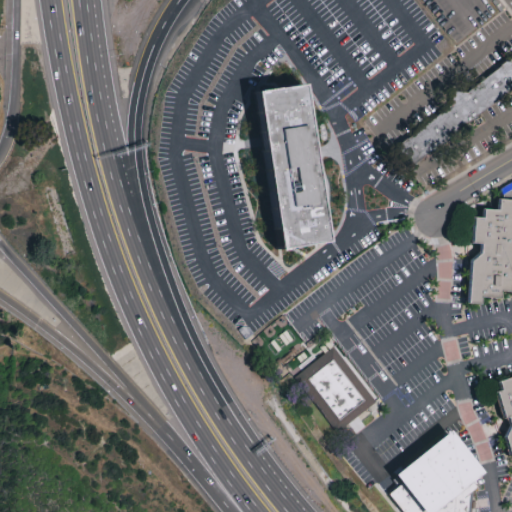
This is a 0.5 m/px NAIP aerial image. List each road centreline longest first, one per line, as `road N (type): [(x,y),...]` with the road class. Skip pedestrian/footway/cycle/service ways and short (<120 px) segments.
road 1 (motorway): [(51,0),(76,134),(130,301),(178,399),(256,511)]
road 2 (motorway): [(293,511),(234,433),(179,337),(143,249)]
road 3 (motorway): [(0,244),(181,450)]
road 4 (motorway): [(143,249),(140,95),(158,47),(191,0)]
road 5 (motorway): [(143,249),(117,159),(91,0)]
road 6 (motorway): [(0,295),(99,371),(181,450)]
